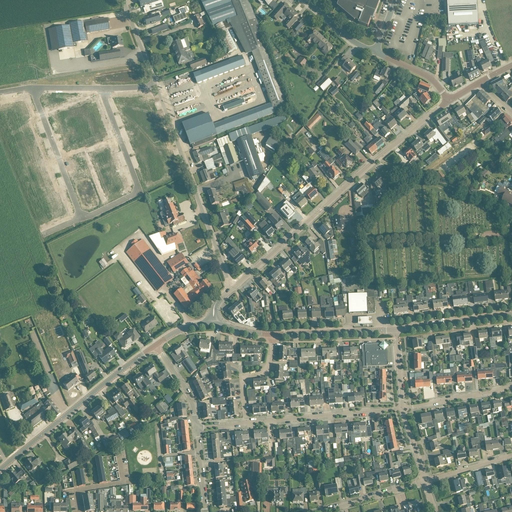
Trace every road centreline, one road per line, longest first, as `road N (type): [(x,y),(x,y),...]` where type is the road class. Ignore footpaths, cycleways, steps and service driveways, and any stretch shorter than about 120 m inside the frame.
road 1 (unclassified): [(231,288),(448,101)]
road 2 (unclassified): [(231,288),(156,86)]
road 3 (tertiary): [(0,470),(154,346)]
road 4 (residential): [(81,218),(139,190),(102,88)]
road 5 (residential): [(245,423),(402,408)]
road 6 (residential): [(32,88),(81,218)]
road 7 (tertiary): [(272,334),(396,330)]
